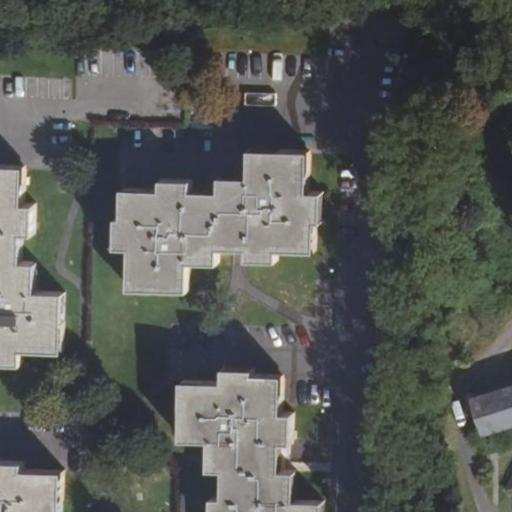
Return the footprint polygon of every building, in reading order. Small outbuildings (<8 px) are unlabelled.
[(164,191),(126,191),(126,219),(126,248),(132,248),(131,287),(162,287),(163,282),(190,281),(191,262),(191,256),(222,256),(222,249),(222,243),(249,243),(248,250),(248,261),(277,261),(278,252),(316,251),(316,223),(316,195),(308,194),(308,153),(279,153),(279,158),(248,158),(249,179),(249,185),(222,185),(222,193),(223,198),(195,198),(195,192),(195,181),(164,181),(164,191)] [(0,353),(18,353),(19,348),(59,348),(59,317),(53,317),(54,291),(37,289),(28,289),(30,260),(22,260),(14,260),(15,235),(22,235),(33,236),(34,205),(24,204),(25,166),(0,164),(0,353)] [(22,235),(15,235),(14,260),(22,260),(22,235)] [(36,260),(30,260),(28,289),(37,289),(36,260)] [(0,360),(18,361),(18,353),(0,353),(0,360)] [(223,380),(180,381),(180,412),(185,412),(186,440),(207,440),(212,440),(214,470),(220,471),(228,471),(229,498),(221,498),(211,499),(211,511),(316,511),(317,502),(295,501),(289,501),(288,473),(279,473),(274,472),(274,444),(279,445),(291,444),(291,414),(281,414),(281,374),(251,373),(223,374),(223,380)] [(511,477),(504,493),(511,496),(511,386),(469,400),(480,435),(511,425),(511,477)] [(0,511),(49,511),(50,500),(59,500),(60,470),(19,469),(19,463),(0,462),(0,511)] [(220,471),(221,498),(229,498),(228,471),(220,471)] [(59,511),(59,500),(50,500),(49,511),(59,511)]
